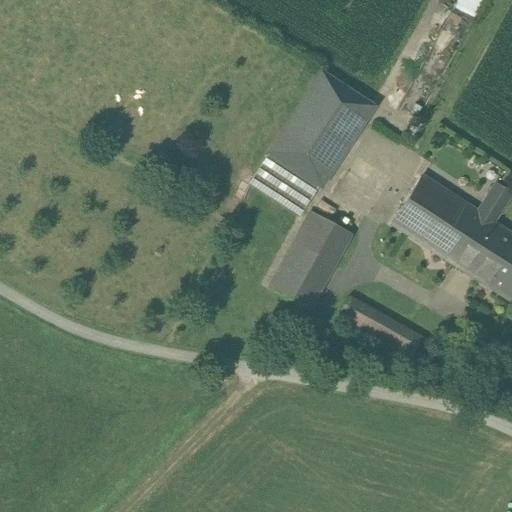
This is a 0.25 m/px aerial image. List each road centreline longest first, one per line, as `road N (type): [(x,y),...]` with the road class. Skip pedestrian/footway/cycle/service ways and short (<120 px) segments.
road 1 (unclassified): [(511,433),(467,412),(99,336),(0,289)]
road 2 (track): [(256,368),(122,511)]
